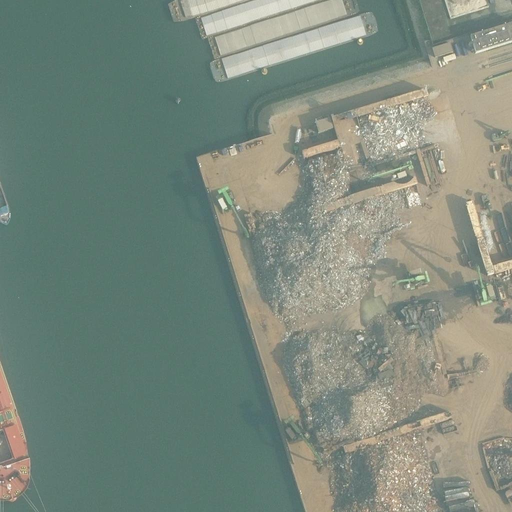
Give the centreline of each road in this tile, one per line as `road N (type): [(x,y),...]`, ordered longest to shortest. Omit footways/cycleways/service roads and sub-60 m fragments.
road 1 (unknown): [(484,352),(447,255),(451,123)]
road 2 (unknown): [(494,511),(455,426),(475,403),(484,352)]
